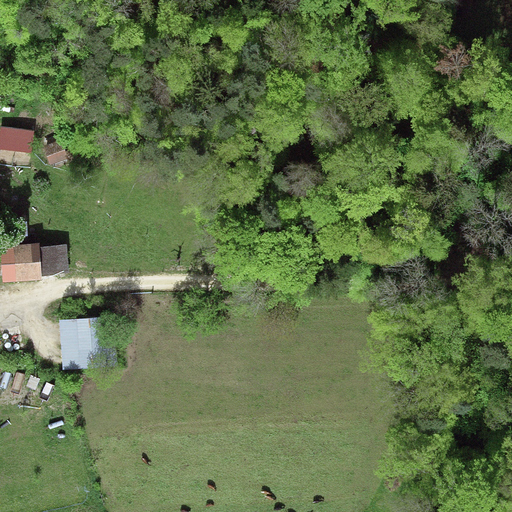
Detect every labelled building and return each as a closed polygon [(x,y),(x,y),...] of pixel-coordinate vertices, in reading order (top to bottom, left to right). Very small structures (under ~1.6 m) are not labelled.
[(34,132),(1,128),(0,133),(0,148),(32,153),(34,132)] [(63,140),(44,146),(49,163),(68,157),(63,140)] [(40,247),(40,244),(2,246),(4,282),(42,279),(42,275),(40,247)] [(67,245),(40,247),(42,275),(69,273),(67,245)] [(114,317),(60,320),(62,369),(117,366),(114,317)]
